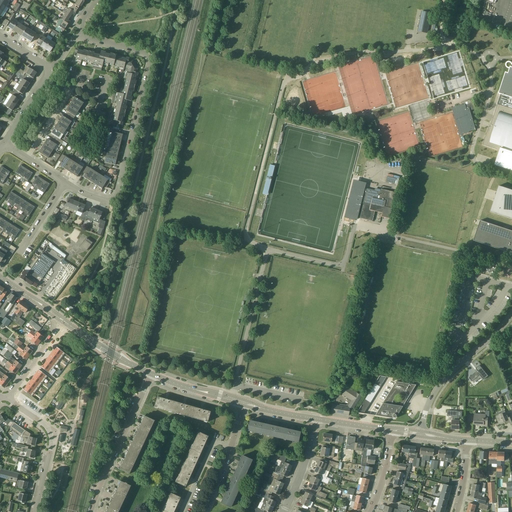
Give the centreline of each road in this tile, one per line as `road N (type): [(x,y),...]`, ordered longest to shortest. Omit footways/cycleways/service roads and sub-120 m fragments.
road 1 (unknown): [(120,358),(210,0)]
road 2 (residential): [(65,183),(115,197),(148,61),(144,52),(79,36)]
road 3 (unclassified): [(420,433),(434,388),(511,311)]
road 4 (unclassified): [(92,511),(150,373)]
road 5 (unclassified): [(35,511),(52,440),(47,427),(3,396)]
